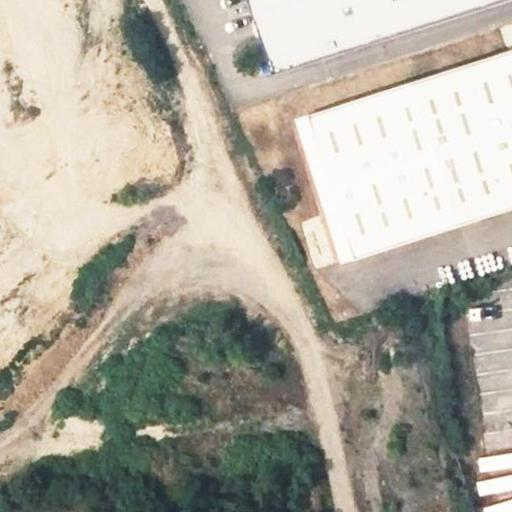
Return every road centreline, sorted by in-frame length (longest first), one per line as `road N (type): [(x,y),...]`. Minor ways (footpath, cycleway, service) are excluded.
road 1 (track): [(345,511),(302,327),(243,257),(202,112),(143,0)]
road 2 (unknown): [(205,0),(235,67),(264,76),(296,75),(511,13)]
